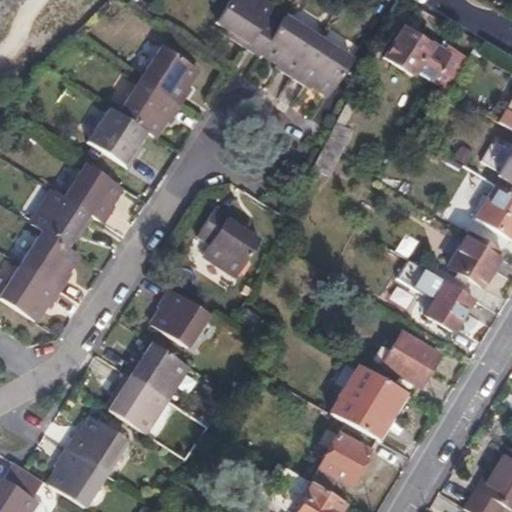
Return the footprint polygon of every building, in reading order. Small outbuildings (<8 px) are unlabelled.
[(260,51),(276,26),(264,18),(270,8),(257,0),(227,0),(214,21),(231,32),(228,36),(257,55),(260,51)] [(274,65),(292,76),(316,38),(282,16),(276,26),(260,51),(276,61),(274,65)] [(401,27),(381,57),(411,77),(431,47),(401,27)] [(349,60),(316,38),(292,76),(309,88),(312,84),(328,95),(349,60)] [(427,80),(442,89),(462,56),(445,46),(427,80)] [(138,80),(179,106),(190,90),(185,87),(196,70),(160,47),(138,80)] [(167,124),(179,106),(138,80),(116,114),(143,131),(152,137),(162,121),(167,124)] [(367,108),(372,111),(381,95),(357,80),(347,96),(367,108)] [(511,92),(495,121),(511,131),(511,92)] [(355,128),(367,108),(347,96),(347,95),(336,116),(355,128)] [(116,114),(107,109),(85,142),(126,168),(138,150),(133,147),(143,131),(116,114)] [(455,146),(449,155),(466,165),(472,155),(455,146)] [(352,162),(331,149),(322,165),(343,178),(352,162)] [(511,149),(496,175),(511,184),(511,149)] [(83,163),(61,198),(90,217),(102,225),(114,206),(109,202),(119,187),(83,163)] [(511,234),(511,195),(494,185),(474,218),(509,239),(511,234)] [(40,231),(63,247),(73,231),(78,234),(90,217),(61,198),(48,190),(27,223),(40,231)] [(214,206),(195,237),(207,244),(199,256),(233,278),(256,241),(244,234),(248,228),(214,206)] [(17,266),(58,292),(70,273),(65,269),(75,254),(63,247),(40,231),(17,266)] [(501,253),(466,232),(446,265),(481,286),(501,253)] [(411,286),(421,270),(407,261),(397,278),(411,286)] [(46,310),(58,292),(17,266),(0,292),(0,301),(31,322),(41,307),(46,310)] [(421,290),(433,297),(443,282),(431,275),(421,290)] [(443,282),(433,297),(424,313),(453,331),(472,299),(443,282)] [(206,315),(167,288),(155,306),(160,309),(149,325),(184,348),(206,315)] [(239,318),(254,328),(261,316),(246,307),(239,318)] [(398,334),(381,363),(418,386),(436,357),(398,334)] [(122,374),(162,399),(183,366),(149,343),(138,360),(133,357),(122,374)] [(342,422),(373,440),(401,393),(357,367),(328,414),(342,422)] [(140,433),(162,399),(122,374),(112,390),(117,393),(106,410),(140,433)] [(63,450),(102,476),(125,441),(90,418),(78,435),(75,432),(63,450)] [(317,468),(347,485),(373,440),(342,422),(317,468)] [(487,476),(511,491),(511,454),(504,449),(487,476)] [(81,508),(102,476),(63,450),(53,466),(57,468),(46,485),(81,508)] [(0,511),(41,511),(40,508),(29,500),(41,482),(21,469),(12,463),(0,481),(0,480),(0,511)] [(310,483),(309,482),(277,463),(271,473),(289,483),(287,487),(302,497),(310,483)] [(338,499),(347,485),(317,468),(309,482),(310,483),(338,499)] [(460,510),(462,511),(500,511),(503,508),(510,511),(511,511),(511,491),(487,476),(477,492),(473,490),(460,510)] [(336,511),(343,502),(338,499),(310,483),(302,497),(292,511),(336,511)]
